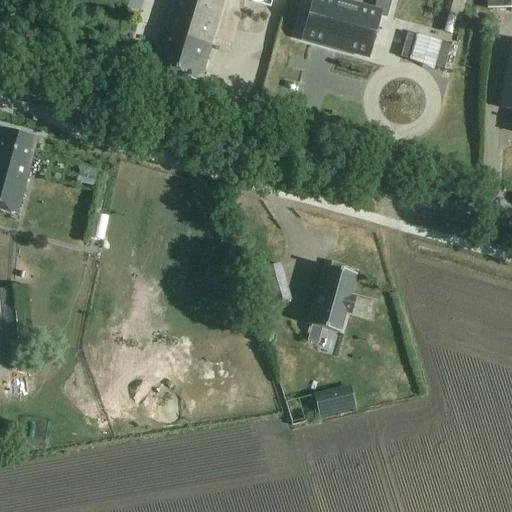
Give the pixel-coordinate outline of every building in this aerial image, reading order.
[(197,83),(222,0),(168,0),(159,32),(162,32),(151,69),(197,83)] [(511,0),(487,0),(487,10),(511,10),(511,0)] [(304,48),(369,67),(380,29),(315,10),(304,48)] [(407,33),(400,58),(411,61),(418,37),(407,33)] [(440,43),(433,67),(443,70),(450,46),(440,43)] [(511,43),(498,109),(511,111),(511,43)] [(0,211),(17,215),(37,139),(0,128),(0,211)] [(332,267),(328,266),(321,288),(319,288),(308,324),(339,333),(345,312),(350,314),(355,298),(350,297),(357,275),(343,271),(345,266),(333,263),(332,267)] [(265,293),(268,305),(288,299),(285,287),(265,293)] [(27,289),(0,291),(0,354),(10,354),(12,370),(35,368),(27,289)] [(69,400),(85,399),(84,383),(68,385),(69,400)] [(314,396),(319,420),(356,412),(351,388),(314,396)]
